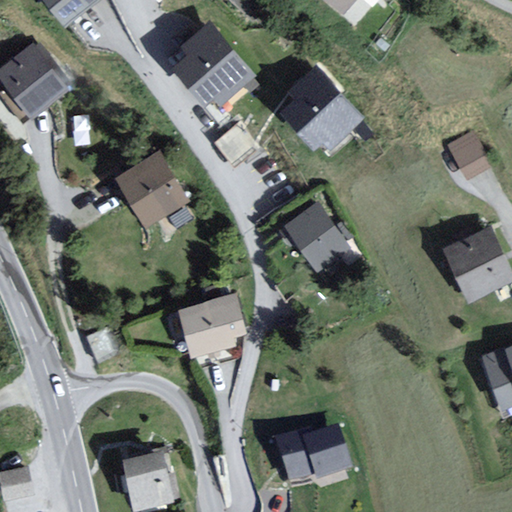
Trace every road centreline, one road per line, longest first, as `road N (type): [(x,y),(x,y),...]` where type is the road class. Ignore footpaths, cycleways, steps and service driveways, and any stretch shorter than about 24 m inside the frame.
road 1 (residential): [(241,511),(233,429),(261,317),(256,252),(179,117),(128,0)]
road 2 (residential): [(215,511),(189,414),(168,390),(128,382),(54,392)]
road 3 (secondary): [(0,256),(54,392)]
road 4 (secondary): [(54,392),(80,511)]
